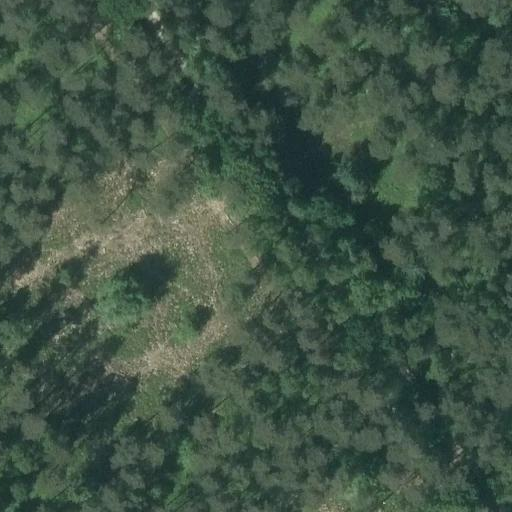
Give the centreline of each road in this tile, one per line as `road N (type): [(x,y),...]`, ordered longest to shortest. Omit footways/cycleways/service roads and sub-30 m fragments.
road 1 (track): [(140,0),(494,511)]
road 2 (track): [(511,111),(459,0)]
